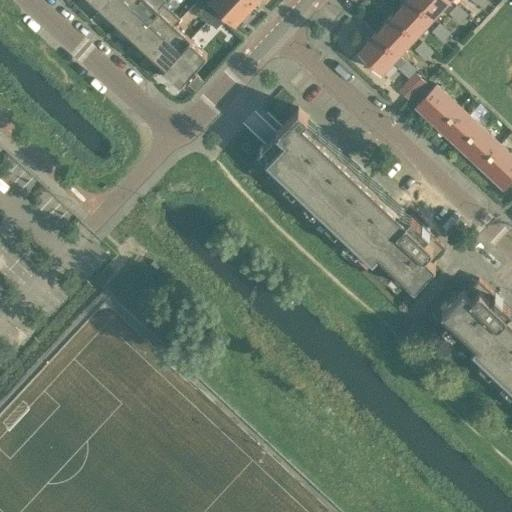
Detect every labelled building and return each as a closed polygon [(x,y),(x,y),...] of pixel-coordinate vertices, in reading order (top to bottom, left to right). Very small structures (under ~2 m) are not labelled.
[(106,0),(101,6),(117,21),(135,0),(106,0)] [(135,0),(117,21),(133,36),(158,9),(157,8),(163,2),(164,0),(135,0)] [(210,0),(235,23),(252,6),(245,0),(210,0)] [(415,35),(432,17),(413,0),(406,0),(393,15),(415,35)] [(413,0),(432,17),(447,0),(413,0)] [(163,3),(133,36),(149,51),(180,18),(163,3)] [(198,11),(207,19),(214,12),(205,3),(198,11)] [(456,3),(448,12),(460,23),(468,14),(456,3)] [(216,27),(223,20),(214,12),(207,19),(216,27)] [(393,15),(376,33),(397,53),(398,52),(415,35),(393,15)] [(180,18),(149,51),(164,65),(162,67),(163,68),(191,38),(175,24),(180,18)] [(439,21),(431,30),(443,41),(451,32),(439,21)] [(405,58),(404,58),(398,52),(397,53),(376,33),(358,52),(380,72),(391,60),(397,66),(397,67),(408,77),(417,68),(405,58)] [(191,38),(163,68),(184,87),(188,84),(196,74),(197,74),(192,69),(207,53),(191,38)] [(414,48),(426,59),(434,50),(422,39),(414,48)] [(416,70),(406,82),(415,91),(426,80),(416,70)] [(202,80),(196,74),(188,84),(194,89),(202,80)] [(416,106),(438,126),(458,105),(435,84),(416,106)] [(479,125),(458,105),(438,126),(460,146),(479,125)] [(283,138),(272,150),(253,170),(360,270),(378,251),(414,285),(435,263),(432,260),(445,246),(429,231),(422,224),(298,107),(275,131),(283,138)] [(460,146),(481,166),(501,144),(479,125),(460,146)] [(511,176),(511,154),(501,144),(481,166),(503,186),(511,176)] [(465,291),(462,288),(441,311),(475,343),(471,348),(511,386),(511,309),(502,299),(495,292),(478,277),(465,291)]
